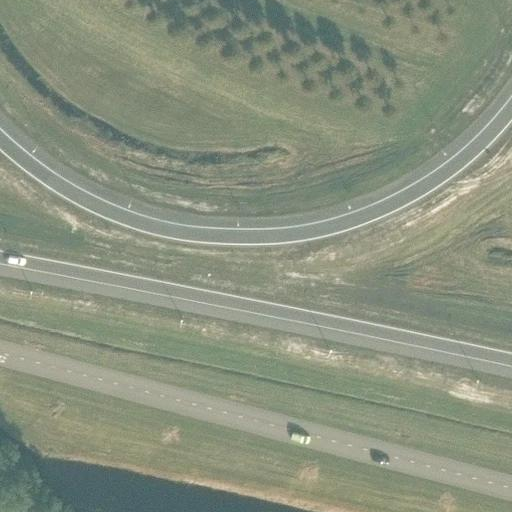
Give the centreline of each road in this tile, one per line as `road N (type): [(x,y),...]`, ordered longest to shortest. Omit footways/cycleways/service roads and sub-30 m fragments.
road 1 (motorway): [(511,108),(454,166),(384,209),(311,234),(259,240),(154,232),(102,213),(0,142)]
road 2 (secondary): [(511,489),(0,353)]
road 3 (motorway): [(0,259),(511,362)]
